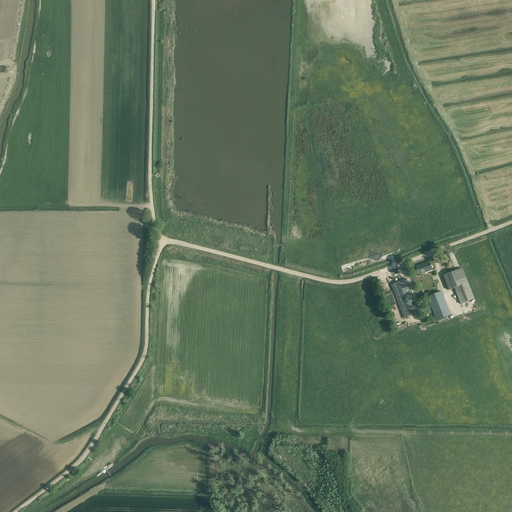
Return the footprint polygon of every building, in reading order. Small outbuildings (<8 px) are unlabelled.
[(433,271),(432,269),(430,262),(416,267),(418,274),(421,273),(421,275),(433,271)] [(461,304),(474,299),(462,269),(443,276),(445,281),(444,281),(446,286),(447,286),(449,290),(454,288),(461,304)] [(391,285),(404,318),(419,312),(406,279),(391,285)] [(451,315),(442,292),(427,297),(437,321),(451,315)] [(401,317),(396,305),(393,307),(399,323),(403,321),(401,317)]
